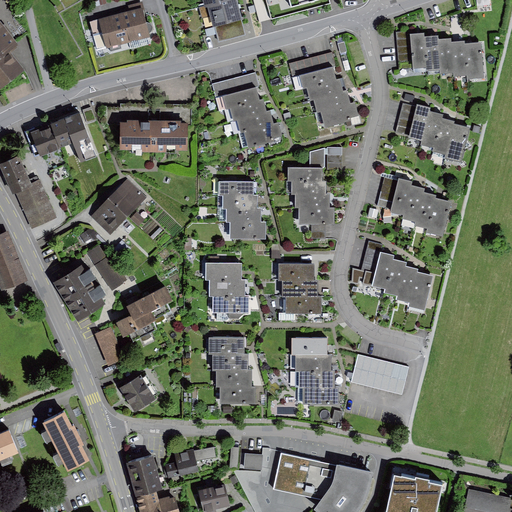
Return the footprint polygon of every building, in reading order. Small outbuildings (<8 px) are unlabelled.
[(236,0),(232,0),(204,7),(200,9),(202,20),(210,18),(213,30),(215,29),(242,22),(236,0)] [(489,3),(480,4),(482,13),(490,12),(489,3)] [(289,27),(315,19),(312,9),(286,17),(289,27)] [(143,10),(120,15),(128,45),(129,44),(131,50),(149,45),(148,39),(150,39),(143,10)] [(128,45),(120,15),(90,23),(93,36),(102,34),(102,36),(94,38),(97,49),(106,47),(107,50),(128,45)] [(215,29),(219,43),(246,37),(242,22),(215,29)] [(0,24),(0,87),(22,72),(6,49),(14,44),(0,24)] [(413,65),(411,30),(397,32),(400,69),(414,68),(413,65)] [(418,30),(411,30),(413,65),(426,64),(424,34),(424,30),(418,30)] [(429,33),(424,34),(426,64),(426,68),(440,67),(438,36),(437,33),(429,33)] [(443,35),(438,36),(440,67),(440,71),(453,70),(451,39),(451,35),(443,35)] [(456,38),(451,39),(453,70),(454,73),(466,73),(464,40),(464,38),(456,38)] [(470,40),(464,40),(466,73),(466,76),(483,75),(481,39),(470,40)] [(344,41),(338,43),(340,52),(347,50),(344,41)] [(332,51),(289,64),(292,77),(334,64),(335,64),(332,51)] [(334,64),(292,77),(296,89),(307,85),(337,76),(334,64)] [(256,72),(212,83),(217,98),(257,86),(259,86),(256,72)] [(337,76),(307,85),(310,97),(313,95),(344,87),(341,76),(337,76)] [(257,86),(217,98),(220,109),(225,108),(260,97),(257,86)] [(344,87),(313,95),(317,109),(321,108),(351,101),(347,86),(344,87)] [(263,96),(260,97),(225,108),(229,119),(231,119),(267,108),(263,96)] [(351,101),(321,108),(325,125),(351,118),(351,114),(359,112),(356,99),(351,101)] [(416,105),(409,135),(422,138),(429,108),(431,104),(422,102),(417,101),(416,105)] [(416,105),(402,102),(395,132),(409,135),(416,105)] [(270,107),(267,108),(231,119),(235,133),(238,131),(274,121),(270,107)] [(82,108),(52,119),(62,143),(74,138),(82,159),(99,152),(82,108)] [(435,109),(429,108),(422,138),(421,142),(433,145),(441,114),(442,111),(435,109)] [(127,116),(121,116),(121,144),(166,147),(167,138),(188,145),(188,117),(181,117),(181,115),(127,114),(127,116)] [(446,116),(441,114),(433,145),(433,148),(445,151),(453,121),(454,118),(446,116)] [(38,125),(26,129),(35,153),(62,143),(52,119),(38,125)] [(278,119),(274,121),(238,131),(242,147),(275,138),(273,134),(282,132),(278,119)] [(460,122),(453,121),(445,151),(445,155),(462,159),(471,125),(460,122)] [(342,145),(327,145),(327,169),(342,169),(342,145)] [(325,163),(325,146),(310,150),(310,165),(288,165),(288,178),(292,178),(323,178),(323,167),(325,163)] [(16,189),(33,182),(20,151),(0,159),(13,190),(16,189)] [(384,175),(377,205),(390,209),(398,178),(384,175)] [(398,178),(390,209),(392,215),(404,212),(411,182),(412,178),(399,175),(398,178)] [(127,177),(110,195),(130,213),(147,196),(127,177)] [(323,178),(292,178),(292,191),(296,191),(326,191),(326,177),(323,178)] [(33,182),(16,189),(24,207),(33,226),(57,215),(40,179),(33,182)] [(254,179),(219,179),(219,192),(223,192),(254,192),(254,179)] [(424,186),(411,182),(404,212),(402,217),(415,220),(423,188),(424,186)] [(437,192),(423,188),(415,220),(414,222),(428,226),(436,195),(437,192)] [(326,191),(296,191),(295,204),(298,204),(330,205),(330,191),(326,191)] [(254,192),(223,192),(223,205),(227,205),(257,204),(257,192),(254,192)] [(112,232),(130,213),(110,195),(93,213),(112,232)] [(452,199),(436,195),(428,226),(427,230),(443,234),(452,199)] [(257,204),(223,205),(220,205),(220,220),(230,220),(261,219),(261,204),(257,204)] [(330,205),(298,204),(298,221),(334,221),(334,205),(330,205)] [(379,211),(370,209),(369,218),(377,219),(379,211)] [(144,218),(137,211),(131,217),(138,224),(144,218)] [(261,219),(230,220),(230,235),(265,235),(265,219),(261,219)] [(312,222),(311,237),(326,237),(326,223),(312,222)] [(0,237),(0,286),(2,293),(28,283),(9,234),(0,237)] [(383,244),(369,240),(361,269),(375,273),(381,249),(383,244)] [(99,243),(88,250),(112,288),(127,278),(116,261),(112,263),(99,243)] [(278,243),(272,243),(272,257),(281,257),(278,243)] [(390,251),(381,249),(372,282),(385,286),(393,256),(394,252),(390,251)] [(406,259),(393,256),(385,286),(384,289),(397,293),(405,262),(406,259)] [(242,259),(206,260),(206,277),(210,276),(242,276),(242,259)] [(81,260),(68,267),(93,307),(106,299),(102,292),(107,288),(101,279),(96,282),(92,276),(96,273),(91,264),(85,267),(81,260)] [(314,261),(280,261),(280,278),(282,278),(314,278),(314,261)] [(418,266),(405,262),(397,293),(396,296),(409,300),(418,268),(418,266)] [(68,267),(53,277),(78,317),(93,307),(68,267)] [(434,272),(418,268),(409,300),(409,303),(425,307),(434,272)] [(242,276),(210,276),(210,292),(212,291),(246,292),(245,276),(242,276)] [(314,278),(282,278),(282,293),(286,294),(317,293),(317,278),(314,278)] [(133,309),(117,318),(124,331),(130,328),(134,335),(157,323),(153,316),(172,306),(167,297),(173,294),(166,280),(128,301),(133,309)] [(246,292),(212,291),(212,311),(217,311),(217,321),(224,321),(229,317),(229,310),(249,310),(249,292),(246,292)] [(317,293),(286,294),(286,311),(278,311),(279,321),(295,321),(295,311),(322,310),(322,293),(317,293)] [(111,325),(96,331),(109,363),(124,357),(111,325)] [(245,334),(210,334),(210,351),(213,351),(245,350),(245,334)] [(328,334),(292,335),(292,352),(296,353),(326,352),(328,352),(328,334)] [(245,350),(213,351),(213,355),(213,367),(216,367),(249,367),(249,350),(245,350)] [(328,352),(296,353),(296,368),(331,368),(331,352),(328,352)] [(409,366),(359,353),(352,381),(402,394),(409,366)] [(249,367),(216,367),(217,385),(220,384),(252,384),(252,367),(249,367)] [(335,367),(331,368),(296,368),(296,385),(302,384),(335,384),(335,367)] [(141,371),(120,384),(134,408),(156,395),(141,371)] [(252,384),(220,384),(220,400),(255,400),(255,384),(252,384)] [(338,384),(335,384),(302,384),(302,400),(338,400),(338,384)] [(65,406),(43,416),(67,465),(89,454),(82,439),(84,438),(74,418),(72,420),(65,406)] [(335,409),(332,419),(341,421),(343,411),(335,409)] [(0,454),(19,446),(10,424),(0,427),(0,454)] [(246,452),(245,467),(262,469),(263,453),(246,452)] [(272,490),(316,498),(328,481),(332,463),(280,452),(272,490)] [(193,453),(163,460),(168,477),(197,470),(193,453)] [(149,457),(127,462),(131,482),(137,510),(137,511),(177,511),(174,495),(157,498),(149,457)] [(370,469),(332,463),(328,481),(316,498),(309,508),(315,511),(352,511),(362,497),(370,469)] [(401,469),(394,468),(387,503),(382,511),(435,511),(443,478),(429,475),(429,473),(416,470),(415,472),(401,469)] [(224,483),(196,490),(201,511),(228,504),(224,483)] [(511,511),(511,507),(510,507),(511,496),(468,487),(462,511),(511,511)]
